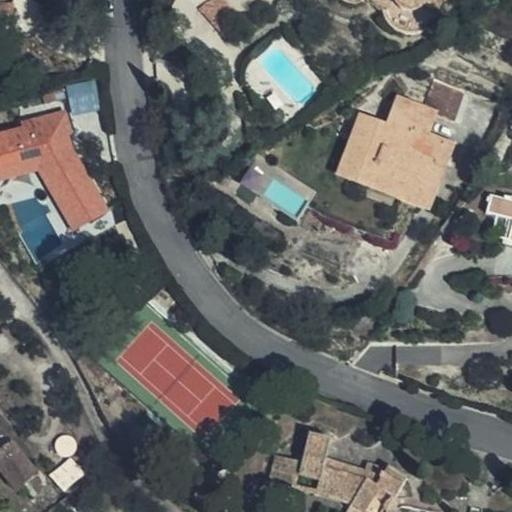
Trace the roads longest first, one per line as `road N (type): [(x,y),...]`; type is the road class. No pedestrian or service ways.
road 1 (residential): [(123,0),(140,176),(155,218),(232,323),(313,372),(511,444)]
road 2 (unclassified): [(177,511),(118,467),(62,356),(0,277)]
